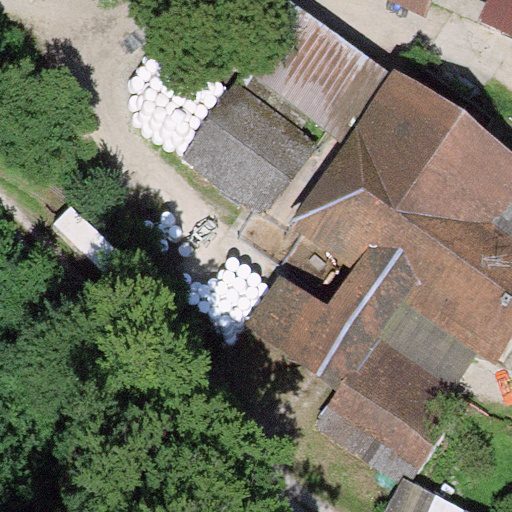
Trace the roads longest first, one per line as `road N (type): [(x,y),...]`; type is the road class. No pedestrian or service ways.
road 1 (track): [(0,218),(312,511)]
road 2 (track): [(314,0),(511,81)]
